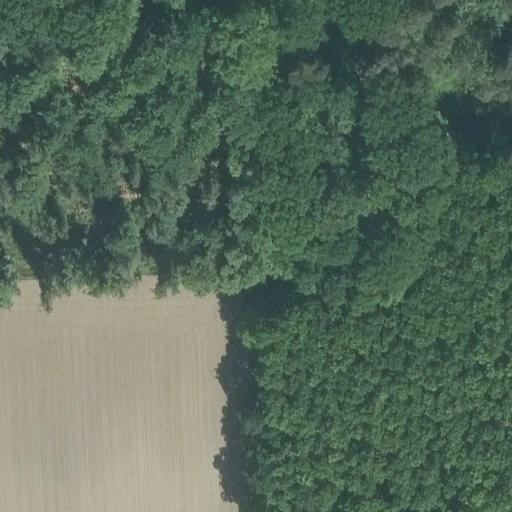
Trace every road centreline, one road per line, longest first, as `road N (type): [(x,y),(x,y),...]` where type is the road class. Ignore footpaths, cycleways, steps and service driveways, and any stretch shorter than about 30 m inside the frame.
road 1 (track): [(0,1),(511,140)]
road 2 (track): [(0,296),(268,289),(296,244),(260,157),(255,71)]
